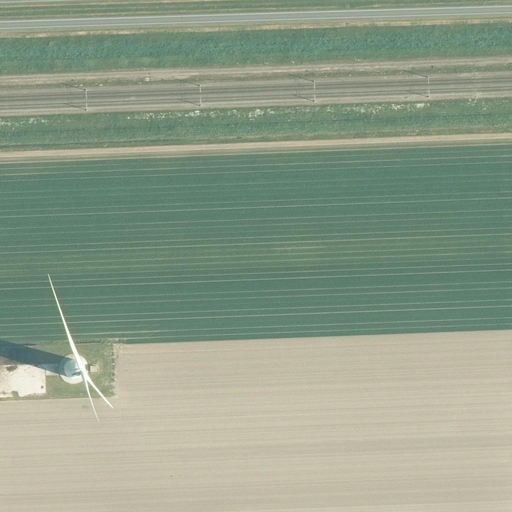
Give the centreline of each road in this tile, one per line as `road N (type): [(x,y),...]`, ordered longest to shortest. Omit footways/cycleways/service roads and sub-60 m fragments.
road 1 (track): [(0,81),(511,62)]
road 2 (trunk): [(0,26),(511,11)]
